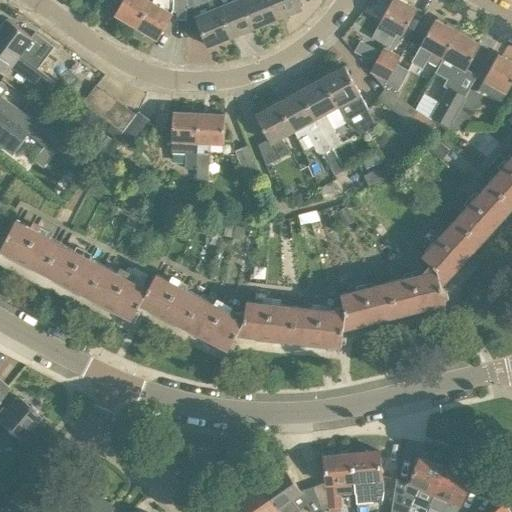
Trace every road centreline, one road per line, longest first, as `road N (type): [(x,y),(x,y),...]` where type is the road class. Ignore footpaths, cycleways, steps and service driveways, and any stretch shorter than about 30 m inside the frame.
road 1 (residential): [(101,380),(166,401),(257,413),(511,370)]
road 2 (residential): [(28,0),(114,62),(204,84),(273,65),(350,0)]
road 3 (residential): [(197,511),(91,415)]
road 4 (residential): [(10,511),(91,415)]
